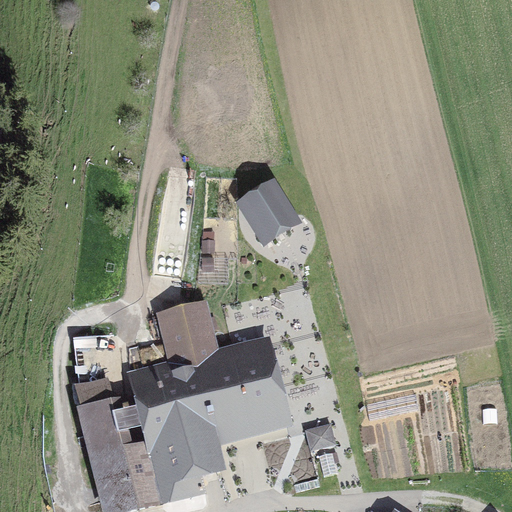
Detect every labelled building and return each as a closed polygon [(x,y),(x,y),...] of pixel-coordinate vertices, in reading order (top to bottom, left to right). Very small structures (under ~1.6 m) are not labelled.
[(190,279),(195,178),(165,177),(160,277),(190,279)] [(272,199),(252,211),(266,234),(286,222),(272,199)] [(163,510),(206,500),(201,480),(221,476),(212,439),(279,423),(264,360),(220,371),(207,314),(165,324),(176,370),(132,381),(149,452),(163,510)] [(91,467),(121,459),(109,413),(102,396),(77,402),(79,421),(91,467)] [(310,450),(336,448),(334,427),(308,430),(310,450)] [(121,459),(91,467),(102,511),(156,511),(163,510),(149,452),(121,459)]
